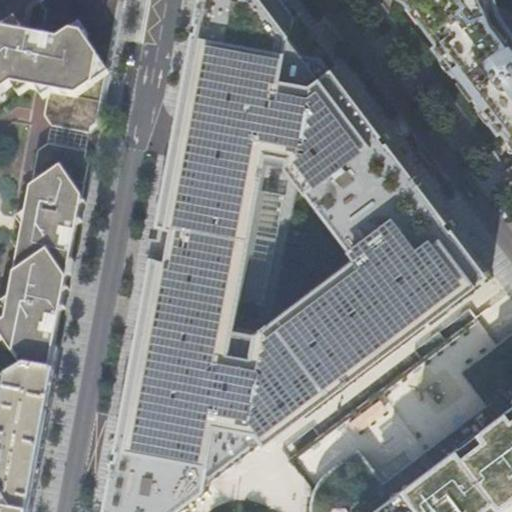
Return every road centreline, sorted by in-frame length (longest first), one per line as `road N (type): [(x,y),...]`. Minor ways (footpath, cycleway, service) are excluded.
road 1 (residential): [(164,0),(66,511)]
road 2 (residential): [(511,248),(323,0)]
